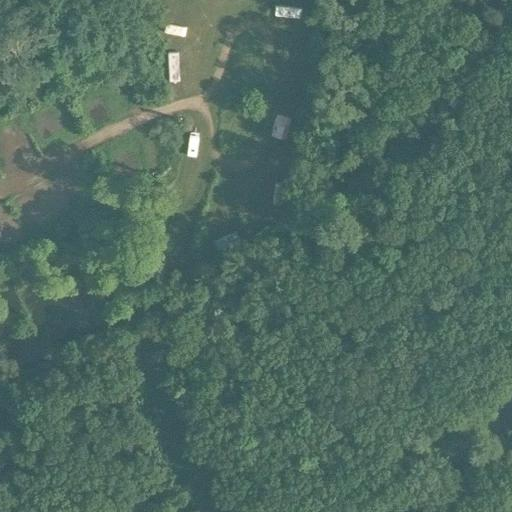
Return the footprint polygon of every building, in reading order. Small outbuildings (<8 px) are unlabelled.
[(90,126),(108,118),(98,98),(81,106),(90,126)] [(33,118),(45,138),(62,127),(51,108),(33,118)] [(274,115),(272,133),(294,135),(296,118),(274,115)] [(0,133),(0,146),(5,158),(23,150),(13,128),(0,133)] [(116,180),(135,172),(127,153),(108,160),(116,180)] [(80,193),(95,184),(85,167),(70,176),(80,193)] [(0,234),(8,247),(25,237),(12,215),(0,222),(0,234)]
